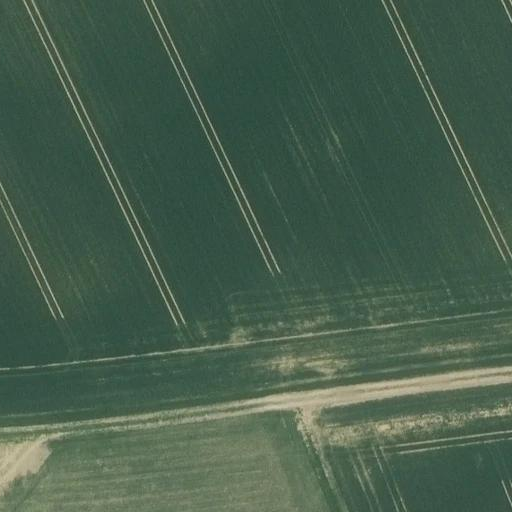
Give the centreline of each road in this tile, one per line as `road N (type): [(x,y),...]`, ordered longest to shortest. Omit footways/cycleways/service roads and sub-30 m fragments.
road 1 (track): [(0,431),(294,399)]
road 2 (track): [(511,372),(294,399)]
road 3 (track): [(341,511),(294,399)]
